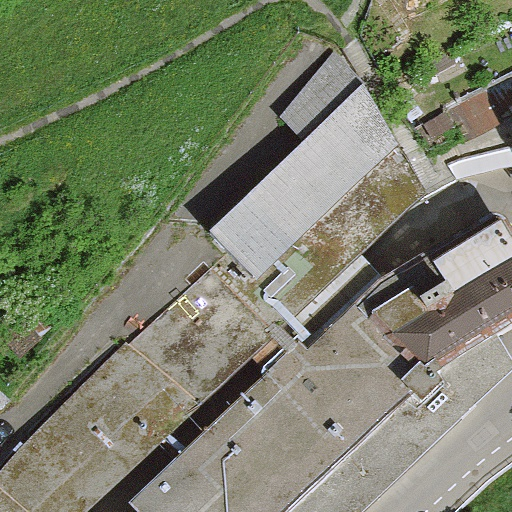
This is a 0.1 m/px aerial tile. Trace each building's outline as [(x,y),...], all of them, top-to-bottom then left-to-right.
[(425,197),(362,83),(334,51),(279,115),(303,140),(206,230),(226,252),(288,321),(361,253),(411,206),(425,197)] [(485,91),(447,112),(457,132),(462,140),(501,119),(485,91)] [(447,112),(426,123),(437,143),(457,132),(447,112)] [(496,333),(511,324),(511,238),(500,220),(430,261),(445,281),(421,295),(415,283),(373,309),(411,352),(430,374),(496,333)] [(0,511),(85,511),(196,408),(288,321),(226,252),(130,346),(125,341),(34,433),(0,471),(0,511)] [(359,511),(464,413),(430,374),(411,352),(373,309),(362,296),(307,350),(298,341),(129,503),(137,511),(359,511)] [(511,366),(511,359),(496,333),(430,374),(464,413),(511,366)]
